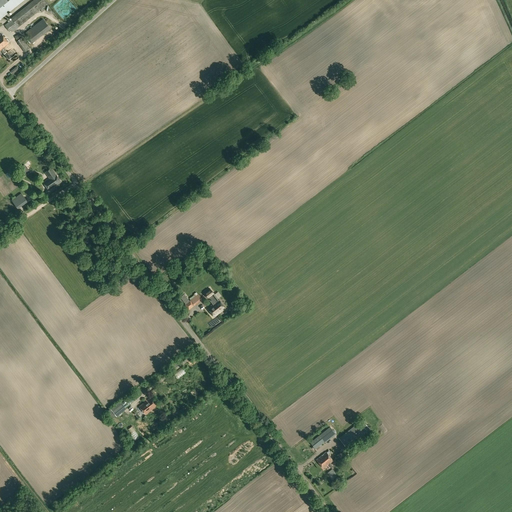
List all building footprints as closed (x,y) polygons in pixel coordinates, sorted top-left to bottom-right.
[(0,0),(0,19),(0,20),(1,19),(24,0),(0,0)] [(11,30),(12,32),(48,3),(45,0),(33,0),(11,18),(12,19),(4,26),(9,32),(11,30)] [(25,33),(33,43),(51,29),(43,19),(25,33)] [(5,54),(9,60),(18,53),(10,43),(9,44),(1,34),(0,35),(0,50),(1,50),(4,55),(5,54)] [(25,52),(29,49),(21,38),(16,41),(25,52)] [(18,173),(21,178),(30,172),(26,167),(19,172),(18,173)] [(43,182),(49,191),(61,182),(55,174),(51,168),(45,172),(49,178),(43,182)] [(11,201),(18,209),(28,202),(21,193),(11,201)] [(78,245),(81,249),(90,243),(86,239),(78,245)] [(170,275),(172,278),(183,271),(181,268),(170,275)] [(207,309),(214,317),(225,308),(210,288),(204,293),(208,299),(213,304),(207,309)] [(203,299),(199,294),(191,300),(194,305),(203,299)] [(139,407),(145,415),(157,405),(151,398),(139,407)] [(110,409),(117,417),(126,409),(120,401),(110,409)] [(341,447),(344,451),(347,449),(347,448),(370,429),(362,420),(339,438),(344,445),(341,447)] [(310,443),(315,449),(324,442),(325,442),(335,434),(330,427),(310,443)] [(316,460),(323,468),(328,464),(331,468),(333,467),(330,463),(333,461),(328,454),(331,453),(329,450),(326,452),(316,460)] [(328,472),(333,478),(337,475),(332,469),(328,472)]
